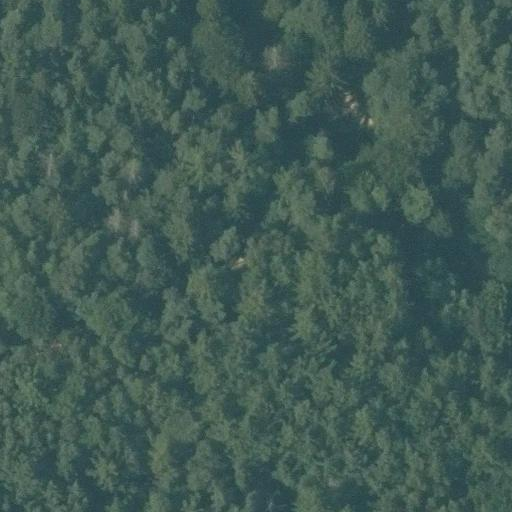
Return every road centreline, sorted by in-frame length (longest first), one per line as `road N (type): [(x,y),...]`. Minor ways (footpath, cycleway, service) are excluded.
road 1 (track): [(511,146),(0,374)]
road 2 (track): [(511,307),(341,100),(281,0)]
